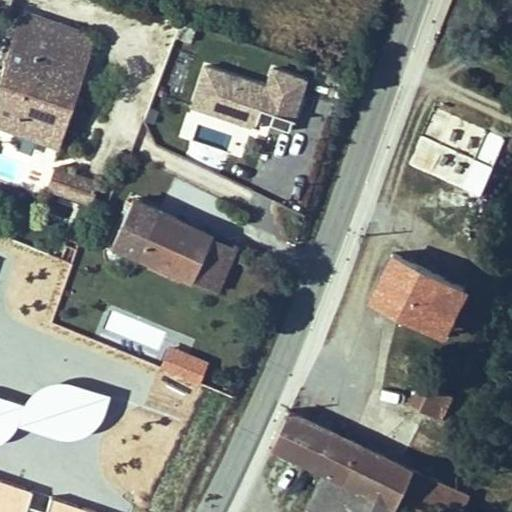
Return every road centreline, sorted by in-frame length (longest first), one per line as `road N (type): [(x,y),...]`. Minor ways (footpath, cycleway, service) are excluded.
road 1 (tertiary): [(208,511),(314,271),(414,0)]
road 2 (track): [(511,116),(389,68)]
